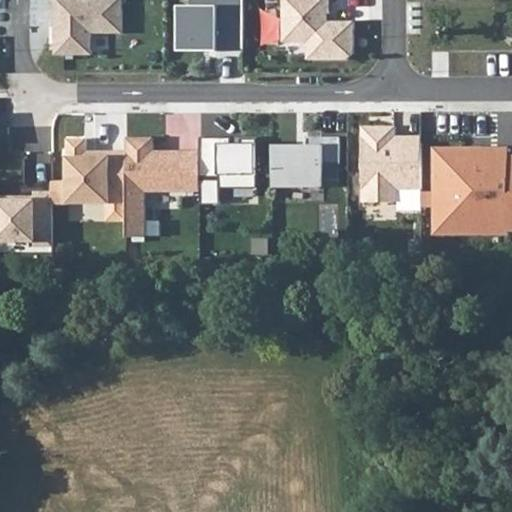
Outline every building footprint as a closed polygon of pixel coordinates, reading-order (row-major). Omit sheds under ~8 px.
[(124,0),(58,0),(57,53),(95,54),(96,32),(123,33),(124,0)] [(243,0),(195,0),(196,7),(185,7),(186,53),(245,53),(243,0)] [(284,0),(283,38),(310,39),(309,59),(339,60),(350,58),(354,48),(355,21),(333,20),(333,0),(284,0)] [(399,127),(365,127),(365,188),(370,188),(369,201),(399,201),(399,190),(429,190),(430,135),(399,135),(399,127)] [(342,137),(308,136),(308,145),(281,145),(280,185),(328,185),(328,163),(342,164),(342,137)] [(200,192),(200,151),(157,152),(157,138),(130,138),(129,154),(130,222),(130,240),(151,240),(150,192),(200,192)] [(231,139),(202,139),(200,151),(200,192),(201,205),(225,205),(225,189),(259,189),(260,143),(233,143),(231,139)] [(89,140),(69,141),(70,181),(50,181),(50,189),(50,202),(70,203),(110,202),(110,222),(130,222),(129,154),(89,154),(89,140)] [(50,189),(29,189),(29,197),(17,197),(17,202),(0,201),(0,245),(37,245),(37,242),(50,242),(50,202),(50,189)]
